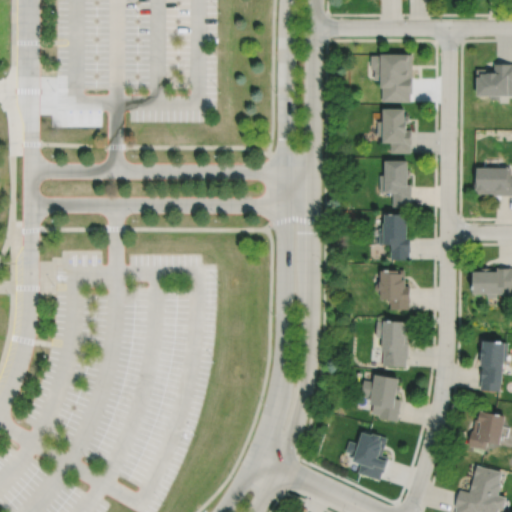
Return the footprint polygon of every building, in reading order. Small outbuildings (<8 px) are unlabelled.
[(370,54),(370,67),(373,67),(373,78),(379,78),(378,85),(381,85),(381,100),(409,100),(409,92),(412,92),(412,52),(380,52),(380,54),(370,54)] [(477,67),(477,94),(489,94),(489,98),(500,98),(500,94),(511,94),(511,62),(494,62),(494,68),(477,67)] [(381,107),(381,120),(376,120),(376,134),(381,134),(381,141),(390,141),(390,151),(409,151),(409,144),(410,144),(410,128),(405,128),(405,122),(408,122),(408,115),(403,115),(403,107),(381,107)] [(383,159),(383,174),(379,174),(378,191),(391,191),(391,205),(409,205),(409,198),(410,198),(410,183),(406,183),(406,176),(409,176),(409,168),(406,168),(406,159),(383,159)] [(475,166),(475,176),(473,176),(473,192),(493,192),(493,194),(511,194),(511,176),(510,176),(510,166),(507,166),(507,165),(499,165),(499,166),(475,166)] [(378,231),(378,244),(389,244),(389,258),(408,258),(408,252),(409,252),(409,236),(405,236),(405,213),(381,213),(381,226),(378,231)] [(472,271),(472,293),(486,293),(486,297),(496,297),(496,293),(511,293),(511,286),(511,268),(511,267),(496,267),(496,271),(490,271),(490,267),(479,267),(479,271),(472,271)] [(376,292),(376,294),(378,294),(378,298),(387,299),(387,302),(389,302),(389,309),(408,309),(408,302),(409,302),(409,285),(404,285),(404,269),(378,269),(378,281),(374,284),(374,289),(376,292)] [(376,320),(375,336),(381,337),(380,350),(382,351),(381,365),(405,366),(405,358),(407,358),(408,342),(406,342),(408,322),(381,320),(381,321),(376,320)] [(482,340),(481,348),(480,348),(479,357),(480,358),(480,366),(481,366),(480,389),(499,391),(500,384),(501,384),(503,361),(506,361),(507,342),(482,340)] [(373,374),(372,381),(363,379),(360,395),(369,397),(368,404),(372,405),(370,413),(378,414),(377,418),(396,421),(400,400),(393,398),(394,393),(398,394),(399,386),(396,385),(397,378),(373,374)] [(479,411),(477,419),(475,419),(472,430),(471,430),(467,446),(485,450),(487,443),(498,445),(505,416),(479,411)] [(362,431),(361,433),(360,433),(356,444),(347,441),(344,451),(353,454),(350,462),(359,465),(356,473),(379,480),(381,472),(382,473),(388,457),(381,455),(386,438),(362,431)] [(476,465),(468,492),(459,489),(454,507),(455,508),(453,511),(497,511),(498,509),(502,511),(506,498),(497,496),(500,483),(498,483),(501,473),(476,465)]
